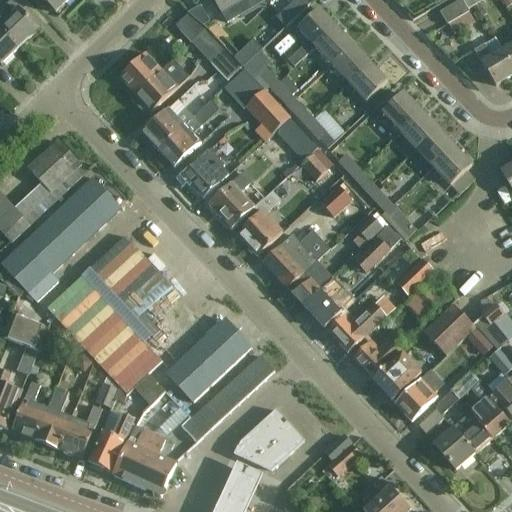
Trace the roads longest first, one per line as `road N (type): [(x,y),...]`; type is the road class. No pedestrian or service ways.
road 1 (residential): [(441,511),(52,93)]
road 2 (residential): [(366,0),(476,116),(494,125),(511,120)]
road 3 (residential): [(52,93),(150,0)]
